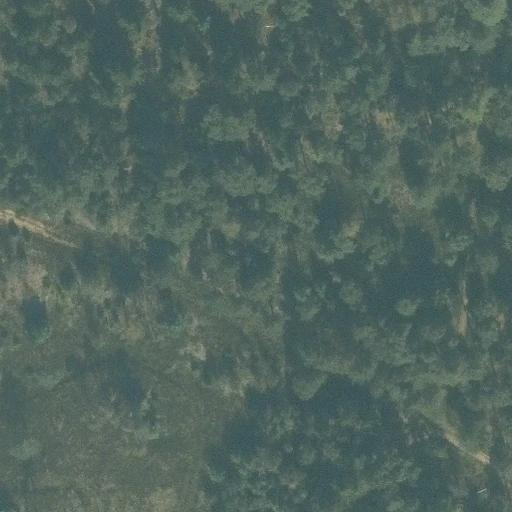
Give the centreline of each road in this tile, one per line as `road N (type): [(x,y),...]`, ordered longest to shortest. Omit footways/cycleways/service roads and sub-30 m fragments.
road 1 (track): [(491,0),(457,364),(419,422)]
road 2 (track): [(419,422),(337,511)]
